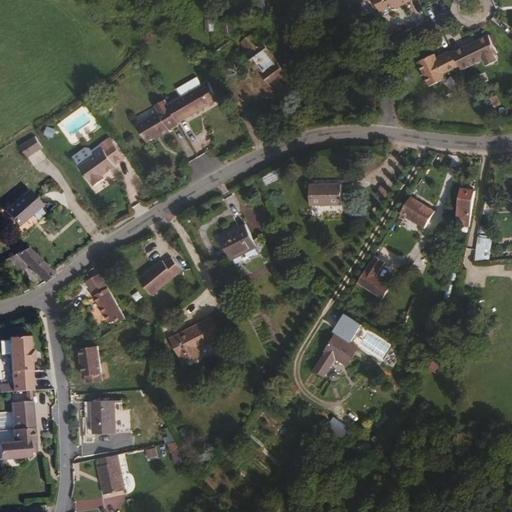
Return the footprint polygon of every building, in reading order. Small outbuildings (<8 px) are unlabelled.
[(415,0),(375,0),(382,13),(395,7),(397,9),(415,0)] [(263,26),(244,38),(278,92),(297,80),(263,26)] [(232,30),(220,38),(225,46),(237,38),(232,30)] [(496,64),(493,57),(496,56),(487,38),(452,56),(458,69),(460,73),(482,63),(485,69),(496,64)] [(436,63),(452,56),(450,52),(435,60),(436,63)] [(443,76),(458,69),(452,56),(436,63),(435,60),(433,56),(416,64),(428,89),(445,80),(443,76)] [(209,113),(200,96),(178,108),(187,126),(209,113)] [(187,126),(178,108),(171,112),(181,129),(187,126)] [(169,136),(181,129),(171,112),(138,131),(148,149),(161,141),(162,142),(170,138),(169,136)] [(45,149),(37,138),(28,144),(36,155),(45,149)] [(104,154),(80,170),(93,189),(105,182),(103,180),(118,170),(116,168),(126,162),(111,141),(101,148),(104,154)] [(36,155),(28,144),(22,148),(30,160),(36,155)] [(345,187),(313,188),(314,209),(346,208),(345,187)] [(470,230),(475,192),(462,191),(459,212),(466,213),(464,229),(470,230)] [(30,192),(4,213),(18,230),(45,209),(30,192)] [(408,222),(418,206),(409,200),(399,216),(408,222)] [(422,231),(432,215),(418,206),(408,222),(422,231)] [(247,225),(221,238),(232,261),(258,248),(260,253),(267,250),(261,237),(255,241),(247,225)] [(477,257),(491,257),(493,235),(478,235),(477,257)] [(53,275),(28,250),(3,262),(15,274),(25,265),(44,283),(53,275)] [(373,275),(381,263),(372,256),(352,287),(362,293),(373,275)] [(163,262),(141,282),(153,297),(183,272),(171,259),(165,265),(163,262)] [(370,298),(381,281),(373,275),(362,293),(370,298)] [(109,326),(127,323),(102,278),(90,284),(97,297),(94,299),(109,326)] [(97,297),(90,284),(87,286),(94,299),(97,297)] [(344,314),(332,332),(350,343),(361,325),(344,314)] [(211,316),(170,339),(184,364),(201,355),(198,349),(222,336),(211,316)] [(37,361),(36,348),(32,348),(32,335),(11,336),(13,382),(0,382),(0,384),(0,390),(35,388),(33,361),(37,361)] [(355,350),(333,337),(323,353),(324,354),(313,372),(322,378),(333,360),(345,367),(355,350)] [(98,347),(80,349),(81,377),(85,376),(85,384),(101,383),(98,347)] [(439,373),(446,356),(436,352),(428,368),(439,373)] [(36,408),(36,399),(13,400),(13,409),(13,410),(36,408)] [(117,401),(96,401),(96,434),(117,434),(117,401)] [(37,443),(36,413),(13,415),(14,438),(0,438),(0,448),(0,457),(32,456),(32,451),(31,444),(37,443)] [(0,438),(14,438),(13,415),(0,415),(0,438)] [(350,429),(333,417),(327,427),(344,439),(350,429)] [(168,443),(175,463),(183,460),(176,440),(168,443)] [(127,491),(119,455),(99,459),(101,467),(100,468),(103,480),(106,480),(109,495),(127,491)]
